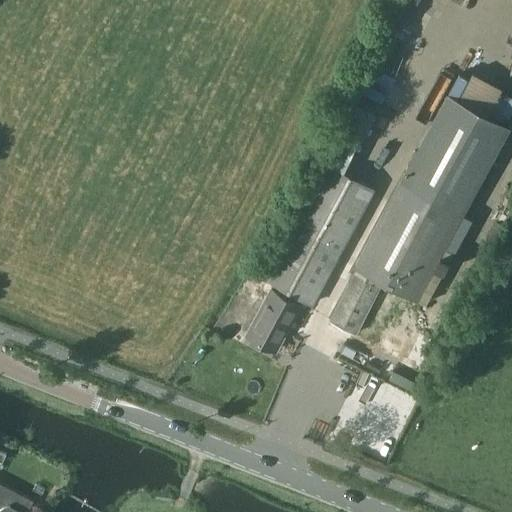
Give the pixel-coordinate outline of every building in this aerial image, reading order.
[(472,71),(459,98),(488,113),(502,87),(472,71)] [(459,98),(447,92),(355,263),(357,264),(330,319),(355,332),(382,278),(426,301),(471,217),(462,213),(510,125),(488,113),(459,98)] [(340,134),(326,160),(331,163),(344,170),(379,105),(357,93),(336,132),(340,134)] [(264,275),(312,301),(374,186),(326,160),(264,275)] [(245,331),(274,348),(299,302),(271,286),(245,331)] [(441,311),(423,303),(416,318),(433,326),(441,311)] [(0,511),(30,511),(29,511),(27,511),(34,498),(0,480),(0,511)]
